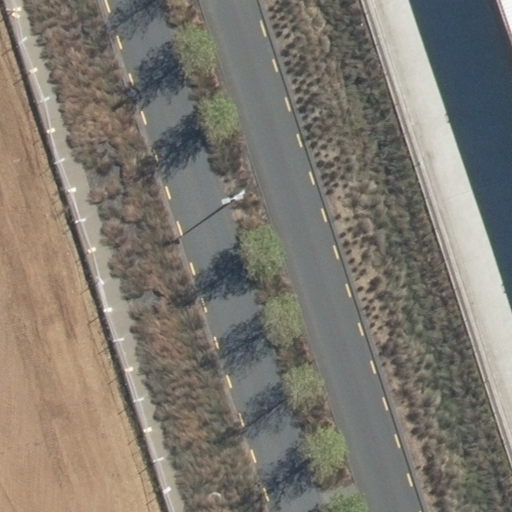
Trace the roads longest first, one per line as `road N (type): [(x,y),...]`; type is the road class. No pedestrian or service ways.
road 1 (unclassified): [(241,0),(409,511)]
road 2 (unclassified): [(288,511),(123,0)]
